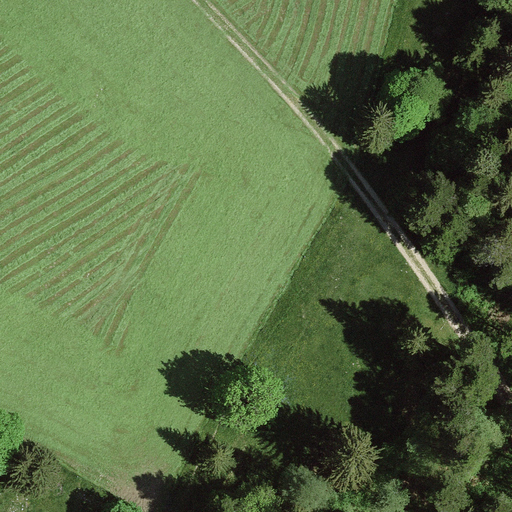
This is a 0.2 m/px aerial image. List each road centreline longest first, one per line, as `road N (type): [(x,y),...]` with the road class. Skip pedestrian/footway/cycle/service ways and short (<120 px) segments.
road 1 (track): [(497,0),(444,132),(378,207),(267,69),(197,0)]
road 2 (track): [(511,392),(378,207)]
